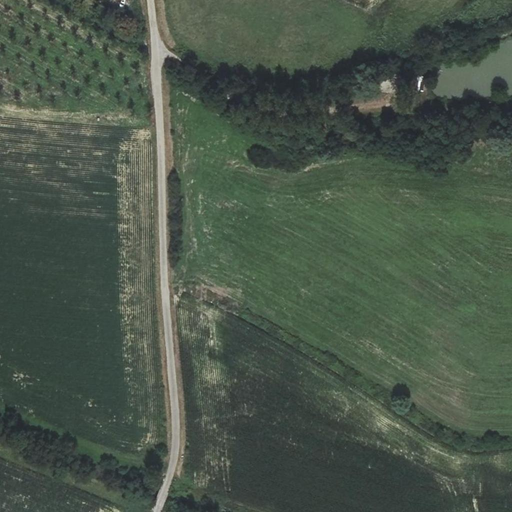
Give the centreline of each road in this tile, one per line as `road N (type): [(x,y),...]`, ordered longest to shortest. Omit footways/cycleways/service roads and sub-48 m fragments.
road 1 (unclassified): [(150,0),(176,439),(156,511)]
road 2 (track): [(349,99),(289,112),(253,105),(155,50)]
